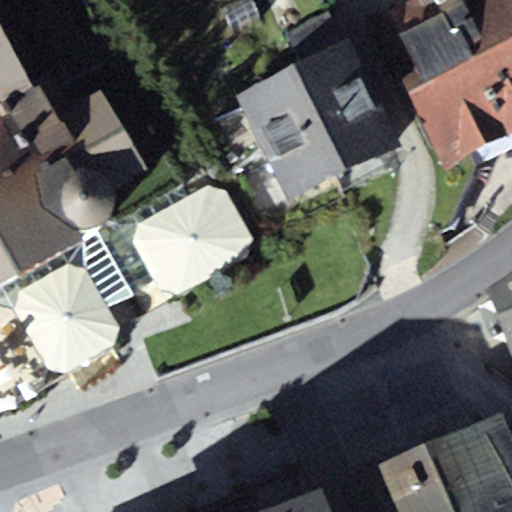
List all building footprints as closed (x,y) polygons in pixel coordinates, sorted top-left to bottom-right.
[(434,0),(444,20),(485,0),(434,0)] [(511,9),(410,56),(456,155),(511,128),(511,9)] [(339,43),(229,98),(281,201),(391,146),(339,43)] [(0,295),(105,237),(95,219),(142,193),(93,104),(45,131),(0,49),(0,295)] [(511,275),(493,287),(511,337),(511,275)] [(511,511),(511,425),(507,414),(363,472),(378,511),(511,511)] [(336,511),(329,494),(284,511),(336,511)]
